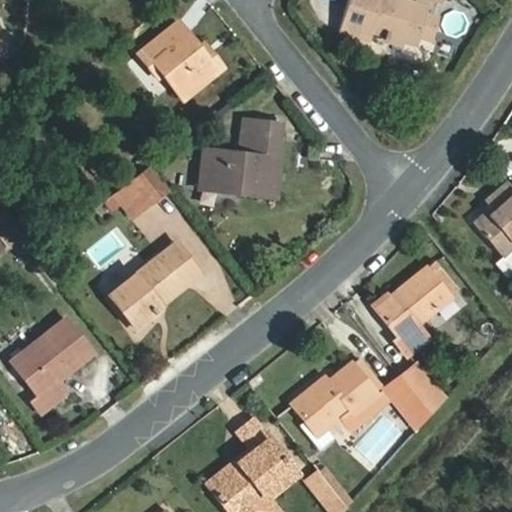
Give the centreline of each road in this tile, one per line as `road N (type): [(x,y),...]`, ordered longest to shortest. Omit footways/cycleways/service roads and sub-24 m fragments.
road 1 (residential): [(410,192),(83,486),(0,507)]
road 2 (residential): [(410,192),(258,11),(259,0)]
road 3 (residential): [(511,45),(410,192)]
